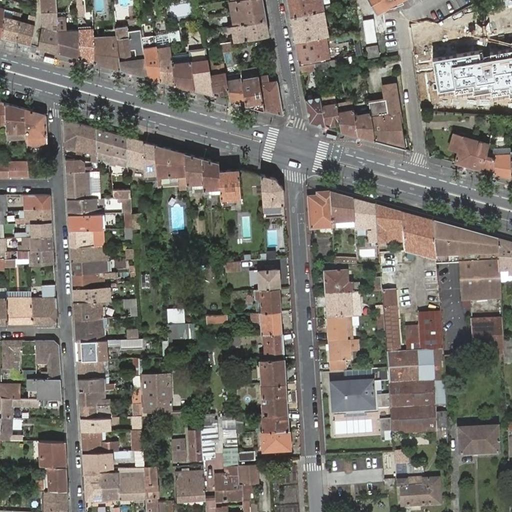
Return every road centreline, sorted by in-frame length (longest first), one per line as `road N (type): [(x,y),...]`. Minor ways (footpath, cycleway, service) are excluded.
road 1 (residential): [(317,511),(294,161)]
road 2 (primary): [(295,140),(0,57)]
road 3 (primary): [(56,95),(294,161)]
road 4 (primary): [(294,161),(511,221)]
road 5 (residential): [(439,0),(412,13),(404,27),(416,173)]
road 6 (residential): [(67,333),(76,511)]
road 7 (residential): [(67,333),(59,183)]
road 8 (residential): [(276,0),(295,140)]
